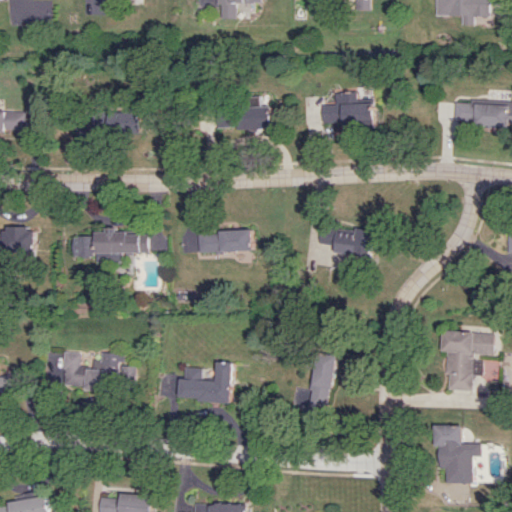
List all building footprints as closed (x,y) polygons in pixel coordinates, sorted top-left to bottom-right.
[(221,17),(236,17),(236,2),(262,2),(262,0),(216,0),(217,3),(221,3),(221,17)] [(371,0),(355,0),(356,10),(371,9),(371,0)] [(435,0),(435,14),(462,15),(462,24),(476,24),(476,15),(490,15),(490,0),(435,0)] [(336,92),(336,103),(324,104),(325,126),(377,123),(375,102),(358,103),(358,91),(336,92)] [(511,124),(511,123),(511,101),(471,101),(471,102),(456,101),(455,122),(511,124)] [(274,127),(273,106),(243,107),(244,128),(274,127)] [(141,132),(142,111),(89,109),(88,129),(141,132)] [(0,252),(35,253),(35,226),(6,226),(6,233),(0,232),(0,252)] [(372,263),(376,229),(356,227),(356,232),(320,228),(318,243),(323,243),(322,257),(372,263)] [(253,250),(252,229),(198,231),(199,252),(253,250)] [(149,252),(148,230),(96,231),(96,235),(73,236),(74,256),(95,256),(95,253),(149,252)] [(449,389),(474,389),(474,374),(485,375),(485,359),(475,359),(475,354),(496,354),(496,331),(444,330),(444,349),(450,349),(449,389)] [(86,389),(119,390),(119,375),(120,375),(120,352),(102,351),(102,360),(87,360),(86,389)] [(329,408),(337,355),(316,352),(308,404),(329,408)] [(233,361),(216,360),(215,379),(201,378),(201,367),(181,366),(179,399),(231,401),(233,361)] [(11,373),(0,375),(0,395),(14,393),(11,373)] [(445,482),(473,482),(473,455),(483,455),(483,442),(464,442),(464,424),(437,424),(437,465),(445,465),(445,482)] [(100,496),(99,511),(152,511),(153,494),(121,493),(121,497),(100,496)] [(0,502),(0,511),(49,511),(48,497),(0,502)] [(246,511),(247,504),(195,502),(194,511),(246,511)]
